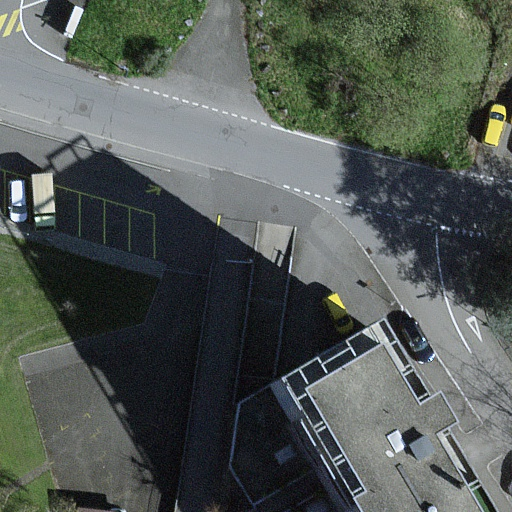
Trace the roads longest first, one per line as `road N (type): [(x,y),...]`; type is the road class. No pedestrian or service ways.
road 1 (residential): [(195,511),(247,146)]
road 2 (residential): [(511,210),(247,146)]
road 3 (residential): [(247,146),(0,78)]
